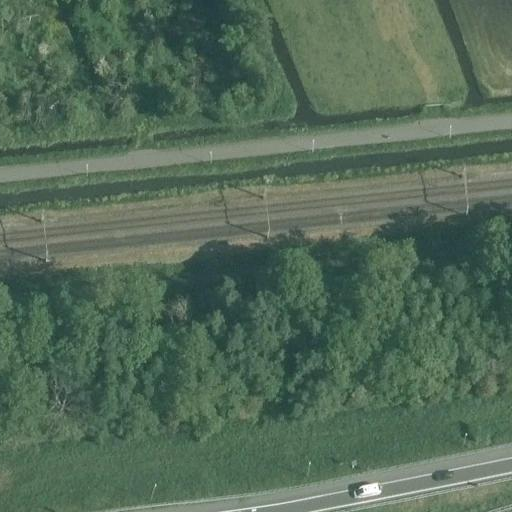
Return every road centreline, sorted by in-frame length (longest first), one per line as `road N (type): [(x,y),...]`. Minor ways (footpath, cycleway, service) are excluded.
road 1 (unclassified): [(0,175),(511,122)]
road 2 (motorway): [(511,468),(290,511)]
